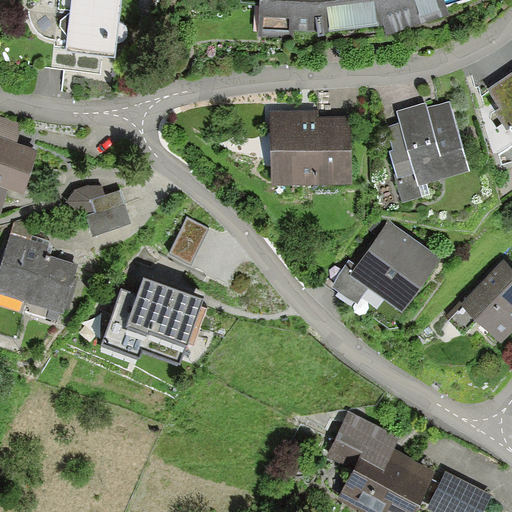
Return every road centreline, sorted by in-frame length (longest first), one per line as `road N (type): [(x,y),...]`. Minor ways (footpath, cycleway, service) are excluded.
road 1 (residential): [(486,433),(351,353),(242,230),(121,114)]
road 2 (residential): [(511,22),(476,49),(408,71),(202,87),(121,114)]
road 3 (residential): [(121,114),(62,113),(0,97)]
